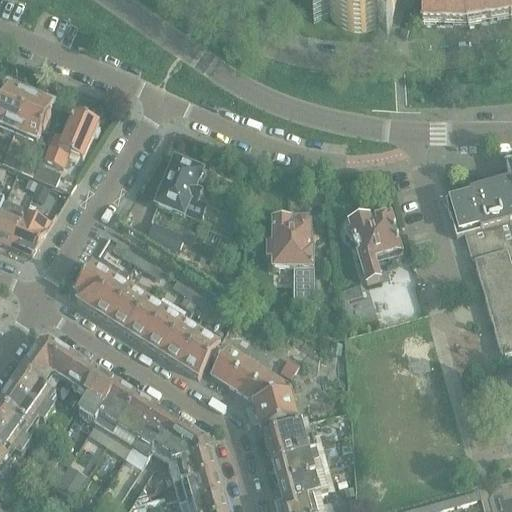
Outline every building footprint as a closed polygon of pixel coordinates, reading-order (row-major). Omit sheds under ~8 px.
[(314,25),(330,18),(331,21),(333,23),(335,25),(338,27),(340,29),(343,31),(346,32),(349,33),(352,34),(355,34),(358,34),(361,34),(364,34),(367,33),(370,32),(373,31),(376,30),(376,29),(382,25),(387,20),(391,14),(393,10),(395,3),(395,0),(319,0),(313,25),(314,25)] [(422,0),(422,27),(444,28),(444,0),(422,0)] [(444,0),(444,28),(467,29),(465,0),(444,0)] [(465,0),(467,29),(489,25),(485,0),(465,0)] [(485,0),(489,25),(510,21),(506,0),(485,0)] [(0,131),(15,138),(32,98),(18,92),(17,95),(9,91),(5,99),(4,98),(0,106),(0,131)] [(45,104),(32,98),(15,138),(37,147),(42,135),(44,136),(52,119),(50,118),(53,111),(44,107),(45,104)] [(99,127),(75,117),(65,142),(56,139),(45,165),(63,173),(69,159),(83,165),(99,127)] [(179,166),(176,165),(167,186),(163,187),(161,192),(163,196),(157,210),(184,222),(186,219),(200,225),(207,209),(198,206),(202,198),(195,195),(203,176),(191,171),(190,167),(182,164),(179,166)] [(59,187),(61,173),(44,171),(42,184),(59,187)] [(511,234),(510,227),(511,226),(511,188),(511,184),(469,195),(470,196),(445,203),(456,242),(471,238),(479,264),(474,265),(484,299),(502,361),(511,358),(511,234)] [(39,187),(32,203),(54,213),(61,196),(39,187)] [(11,251),(25,218),(5,209),(0,220),(0,248),(2,249),(2,248),(11,251)] [(52,229),(25,218),(11,251),(33,261),(52,229)] [(404,259),(396,234),(392,218),(371,224),(370,221),(348,227),(349,230),(346,234),(348,242),(353,244),(366,288),(380,284),(376,267),(404,259)] [(295,306),(313,306),(313,254),(310,254),(310,229),(307,225),(289,225),(285,221),(278,221),(275,225),(273,225),(273,249),(268,249),(268,263),(273,263),(273,275),(295,275),(295,306)] [(114,305),(124,289),(93,269),(75,298),(80,302),(77,307),(93,317),(105,299),(114,305)] [(105,299),(93,317),(128,339),(151,305),(124,289),(114,305),(105,299)] [(151,305),(128,339),(163,361),(185,327),(151,305)] [(185,327),(163,361),(199,384),(220,349),(185,327)] [(40,390),(40,389),(49,396),(59,382),(49,375),(64,355),(49,346),(42,347),(21,377),(40,390)] [(229,352),(211,380),(253,407),(262,435),(299,424),(289,388),(287,389),(229,352)] [(89,401),(85,398),(99,377),(64,355),(49,375),(59,382),(49,396),(56,400),(79,416),(89,401)] [(49,396),(40,389),(40,390),(21,377),(10,393),(49,420),(54,413),(50,409),(56,400),(49,396)] [(120,390),(99,377),(85,398),(89,401),(79,416),(78,418),(95,429),(120,390)] [(304,381),(299,394),(320,402),(325,388),(304,381)] [(95,430),(113,441),(138,402),(120,390),(95,429),(95,430)] [(10,393),(0,407),(0,409),(33,433),(39,425),(44,428),(49,420),(10,393)] [(132,453),(157,413),(138,402),(113,441),(132,453)] [(0,409),(0,435),(26,454),(31,447),(26,444),(33,433),(0,409)] [(148,463),(151,458),(154,453),(164,438),(173,444),(182,429),(157,413),(132,453),(148,463)] [(269,451),(274,467),(316,455),(308,426),(265,438),(266,441),(264,444),(265,449),(269,451)] [(154,453),(151,458),(169,469),(212,457),(208,446),(182,429),(173,444),(164,438),(154,453)] [(0,460),(9,466),(10,467),(16,459),(21,462),(26,454),(0,435),(0,460)] [(316,455),(274,467),(279,488),(323,475),(317,455),(316,455)] [(169,469),(175,491),(218,479),(212,457),(169,469)] [(0,478),(9,466),(0,460),(0,478)] [(279,488),(285,509),(321,499),(321,500),(329,498),(323,475),(279,488)] [(180,511),(181,511),(224,500),(218,479),(175,491),(180,511)] [(511,511),(511,497),(502,498),(501,511),(511,511)] [(277,511),(324,511),(321,500),(321,499),(285,509),(277,511)] [(181,511),(226,511),(224,500),(181,511)]
